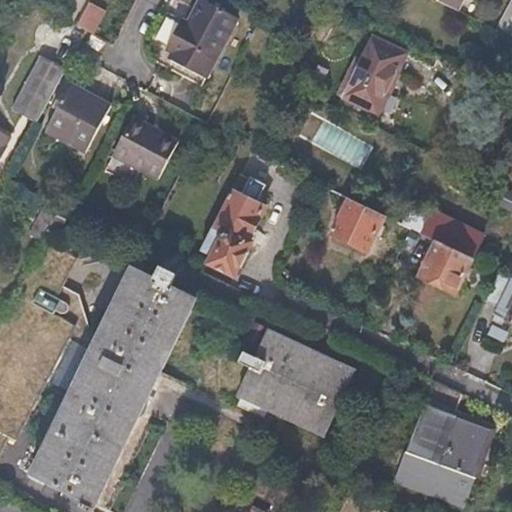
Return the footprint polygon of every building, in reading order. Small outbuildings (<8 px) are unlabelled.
[(200,0),(189,23),(183,20),(167,50),(173,53),(170,59),(207,79),(239,18),(203,0),(200,0)] [(460,0),(437,0),(456,9),(460,0)] [(511,4),(499,30),(511,36),(511,4)] [(125,24),(98,10),(87,30),(115,45),(125,24)] [(115,45),(87,30),(77,49),(105,64),(115,45)] [(359,59),(334,47),(318,80),(343,92),(341,95),(375,111),(404,52),(371,35),(359,59)] [(69,65),(44,52),(13,109),(38,123),(69,65)] [(111,105),(71,85),(47,130),(87,151),(111,105)] [(181,142),(135,118),(116,155),(162,179),(181,142)] [(13,138),(1,131),(0,133),(0,164),(1,165),(11,146),(9,145),(13,138)] [(245,182),(236,177),(199,252),(213,259),(211,264),(233,274),(247,244),(245,243),(252,226),(255,227),(264,209),(253,204),(263,185),(247,177),(245,182)] [(511,189),(494,181),(489,194),(511,204),(511,189)] [(382,214),(347,197),(329,234),(349,244),(351,241),(365,248),(382,214)] [(481,234),(429,210),(419,232),(437,241),(470,257),(481,234)] [(53,219),(46,215),(36,232),(44,236),(53,219)] [(42,240),(0,318),(0,486),(0,487),(0,486),(0,438),(4,441),(40,374),(64,387),(69,399),(66,400),(59,414),(30,474),(107,511),(167,389),(150,381),(190,298),(134,270),(108,327),(102,324),(96,337),(90,334),(79,297),(60,287),(75,258),(42,240)] [(470,257),(437,241),(419,278),(437,287),(438,284),(454,292),(470,257)] [(511,276),(500,271),(485,300),(497,306),(493,314),(511,323),(511,276)] [(293,348),(266,335),(239,389),(325,430),(352,377),(310,357),(313,350),(296,342),(293,348)] [(66,400),(57,396),(50,410),(59,414),(66,400)] [(498,428),(427,400),(397,478),(467,505),(498,428)]
